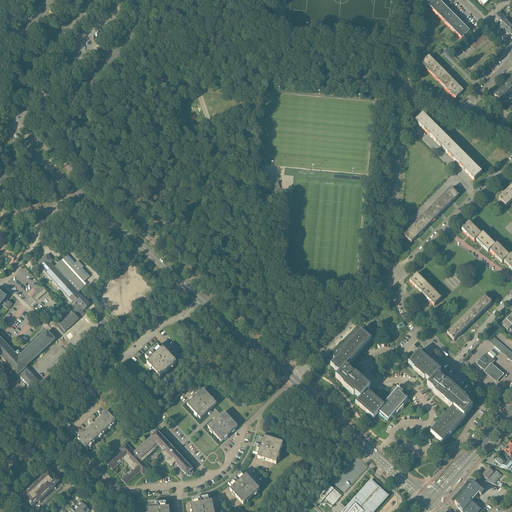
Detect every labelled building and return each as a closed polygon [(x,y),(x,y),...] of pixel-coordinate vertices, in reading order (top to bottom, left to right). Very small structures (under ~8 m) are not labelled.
[(440,3),(439,1),(437,0),(430,0),(426,5),(438,16),(446,8),(440,3)] [(438,16),(450,28),(458,20),(452,14),(446,8),(438,16)] [(493,19),(497,24),(504,18),(499,13),(493,19)] [(508,23),(504,18),(497,24),(502,29),(508,23)] [(450,28),(461,40),(465,43),(468,40),(464,37),(469,32),(464,26),(458,20),(450,28)] [(502,29),(507,34),(511,28),(511,26),(508,23),(502,29)] [(445,50),(443,52),(454,63),(456,61),(445,50)] [(432,76),(440,68),(434,62),(428,56),(420,64),(432,76)] [(432,76),(444,87),(452,80),(446,74),(440,68),(432,76)] [(458,86),(452,80),(444,87),(455,99),(463,91),(458,86)] [(511,94),(510,92),(504,85),(499,90),(505,96),(507,98),(511,94)] [(505,96),(499,90),(494,95),(500,101),(505,96)] [(427,133),(435,126),(423,114),(415,121),(427,133)] [(427,133),(439,145),(446,138),(435,126),(427,133)] [(458,149),(446,138),(439,145),(451,157),(458,149)] [(451,157),(462,169),(470,161),(458,149),(451,157)] [(482,173),(470,161),(462,169),(474,181),(482,173)] [(281,193),(279,185),(279,184),(279,185),(278,182),(273,184),(272,182),(267,183),(269,192),(270,192),(270,194),(275,192),(276,194),(281,193)] [(511,200),(511,188),(511,187),(499,200),(506,207),(511,200)] [(451,188),(439,200),(447,208),(452,202),(454,201),(459,196),(451,188)] [(439,200),(428,212),(435,220),(447,208),(439,200)] [(428,212),(416,224),(423,231),(435,220),(428,212)] [(475,241),(476,241),(481,235),(469,222),(462,229),(474,242),(475,241)] [(423,231),(416,224),(404,236),(411,243),(423,231)] [(488,253),(490,251),(495,246),(483,233),(481,235),(476,241),(488,253)] [(497,244),(495,246),(490,251),(502,264),(503,263),(504,262),(509,256),(497,244)] [(47,255),(38,263),(42,268),(41,270),(72,303),(73,302),(75,304),(69,310),(70,311),(54,325),(53,326),(56,329),(57,328),(60,332),(63,334),(65,332),(79,320),(85,314),(82,311),(84,310),(84,311),(90,305),(83,297),(82,298),(78,293),(86,286),(83,283),(82,282),(83,281),(84,282),(90,277),(82,268),(84,267),(78,261),(76,264),(68,255),(63,260),(65,261),(63,262),(62,261),(54,268),(51,264),(53,261),(47,255)] [(409,281),(422,294),(429,287),(417,274),(409,281)] [(441,300),(429,287),(422,294),(434,306),(441,300)] [(12,305),(8,301),(7,302),(4,300),(6,297),(4,295),(5,295),(5,294),(5,293),(5,292),(5,291),(4,291),(4,290),(3,290),(2,290),(1,290),(0,290),(0,289),(0,305),(1,304),(4,307),(3,307),(8,311),(12,305)] [(472,309),(479,316),(492,304),(485,297),(472,309)] [(472,309),(459,322),(466,329),(479,316),(472,309)] [(507,331),(511,326),(505,320),(501,324),(507,331)] [(466,329),(459,322),(447,334),(454,341),(466,329)] [(363,348),(364,349),(377,335),(369,328),(364,334),(361,331),(354,339),(353,339),(338,356),(339,357),(331,365),(341,373),(345,368),(363,348)] [(55,341),(49,334),(47,332),(21,355),(18,352),(15,355),(0,338),(0,356),(18,377),(17,378),(29,390),(38,382),(27,369),(26,369),(27,368),(26,367),(55,341)] [(168,354),(167,354),(167,353),(166,352),(163,349),(161,350),(157,347),(145,358),(149,362),(147,363),(160,378),(177,363),(171,357),(172,356),(170,355),(168,354)] [(435,393),(453,409),(463,417),(471,408),(467,404),(468,403),(445,383),(446,381),(441,377),(440,379),(437,376),(440,372),(418,353),(410,363),(416,368),(415,369),(425,378),(426,377),(431,381),(428,385),(436,392),(435,393)] [(480,361),(477,364),(485,371),(491,364),(494,360),(486,354),(483,357),(479,361),(480,361)] [(484,372),(496,383),(503,374),(491,364),(485,371),(484,372)] [(355,393),(361,398),(366,393),(369,389),(353,375),(354,374),(350,370),(349,371),(345,368),(341,373),(337,377),(345,384),(344,385),(354,394),(355,393)] [(383,407),(366,393),(361,398),(357,402),(374,418),(379,412),(388,420),(395,412),(396,413),(402,406),(401,405),(406,399),(401,394),(402,393),(397,388),(398,390),(394,395),(393,394),(391,397),(383,407)] [(203,390),(201,392),(187,405),(201,420),(207,413),(208,415),(211,412),(210,411),(217,405),(203,390)] [(463,417),(453,409),(439,426),(437,425),(433,429),(435,430),(432,434),(441,442),(448,434),(449,435),(464,418),(463,417)] [(224,412),(221,415),(217,419),(216,417),(213,420),(214,421),(208,427),(221,442),(237,427),(224,412)] [(82,432),(79,436),(78,436),(78,437),(79,438),(80,438),(78,440),(86,449),(116,422),(108,413),(105,415),(106,414),(105,414),(105,413),(104,413),(103,413),(100,417),(101,418),(99,420),(95,423),(93,424),(92,423),(92,424),(91,422),(90,422),(89,422),(89,423),(88,423),(89,423),(89,424),(90,425),(90,426),(91,427),(89,429),(86,432),(84,434),(82,432)] [(170,463),(170,464),(170,465),(170,466),(171,466),(172,466),(173,466),(175,464),(186,476),(187,476),(188,476),(189,477),(190,477),(191,477),(191,476),(192,476),(193,475),(193,474),(193,473),(193,472),(193,471),(192,471),(193,470),(157,432),(156,432),(156,431),(155,431),(154,431),(153,431),(152,432),(151,432),(151,433),(151,434),(151,435),(151,436),(151,437),(152,437),(151,437),(151,438),(135,453),(126,444),(120,450),(122,452),(108,465),(112,470),(124,459),(133,469),(122,480),(126,485),(140,472),(143,475),(149,469),(142,462),(159,446),(162,450),(161,451),(163,453),(162,454),(170,463)] [(258,438),(256,444),(253,454),(258,456),(257,458),(276,464),(283,443),(264,437),(263,440),(258,438)] [(320,448),(317,446),(311,452),(314,454),(320,448)] [(505,460),(501,457),(500,456),(495,461),(501,466),(501,467),(507,470),(511,464),(511,462),(507,458),(505,460)] [(486,482),(494,485),(501,476),(495,471),(493,473),(488,469),(482,475),(487,480),(486,482)] [(54,477),(49,472),(23,496),(28,501),(28,502),(32,507),(35,505),(57,485),(57,484),(60,482),(55,477),(54,477)] [(240,474),(238,476),(228,485),(231,488),(232,489),(230,491),(243,505),(260,490),(246,476),(244,478),(242,476),(241,474),(240,474)] [(461,511),(478,511),(481,509),(478,506),(472,501),(478,494),(480,495),(484,492),(469,479),(452,499),(452,500),(452,501),(461,511)] [(373,511),(387,497),(371,482),(343,511),(373,511)] [(334,489),(329,485),(315,501),(320,505),(334,489)] [(326,499),(333,506),(342,496),(334,489),(326,499)] [(208,497),(205,498),(192,500),(193,503),(193,506),(191,506),(191,511),(214,511),(212,502),(209,502),(209,500),(208,497)] [(88,511),(90,511),(81,501),(79,502),(82,505),(79,507),(82,511),(88,511)] [(147,511),(169,511),(169,508),(166,508),(166,503),(150,504),(150,509),(147,510),(147,511)]
